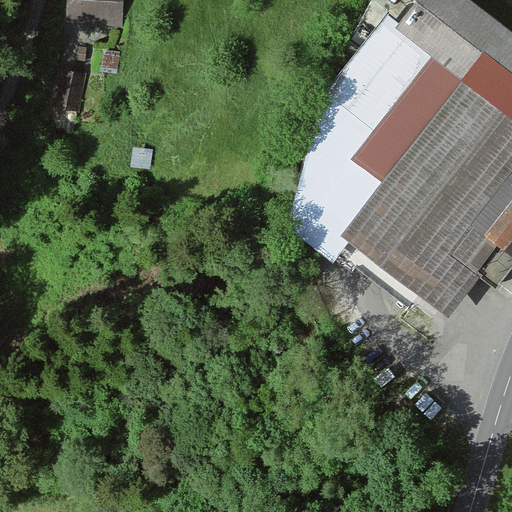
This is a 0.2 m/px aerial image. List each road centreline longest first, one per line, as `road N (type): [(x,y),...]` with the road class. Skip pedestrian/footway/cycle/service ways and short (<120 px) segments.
road 1 (secondary): [(468,511),(511,369)]
road 2 (unclassified): [(37,6),(0,123)]
